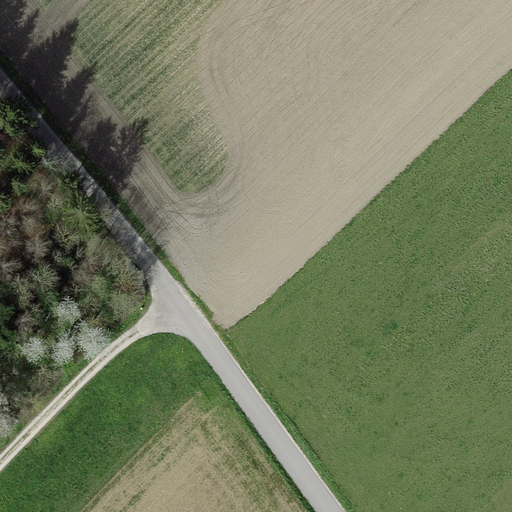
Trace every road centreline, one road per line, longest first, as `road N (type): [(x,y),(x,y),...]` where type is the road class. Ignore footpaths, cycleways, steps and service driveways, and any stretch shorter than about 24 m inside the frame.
road 1 (residential): [(331,511),(172,295),(0,83)]
road 2 (track): [(172,295),(0,468)]
